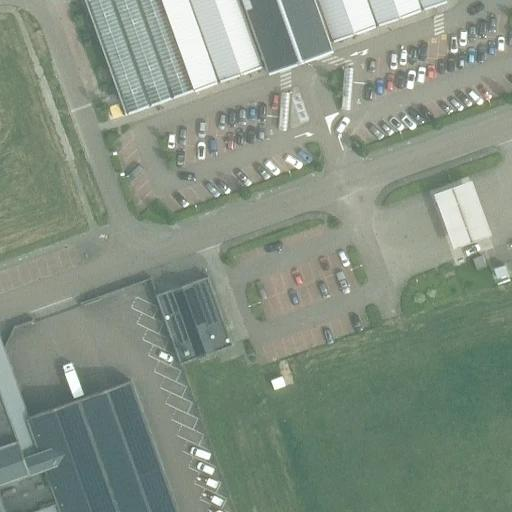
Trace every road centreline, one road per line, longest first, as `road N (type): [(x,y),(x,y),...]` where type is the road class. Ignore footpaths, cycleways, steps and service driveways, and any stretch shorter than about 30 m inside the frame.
road 1 (unclassified): [(132,261),(511,125)]
road 2 (unclassified): [(132,261),(44,9),(33,0)]
road 3 (unknown): [(384,290),(467,511)]
road 4 (unclassified): [(0,309),(132,261)]
